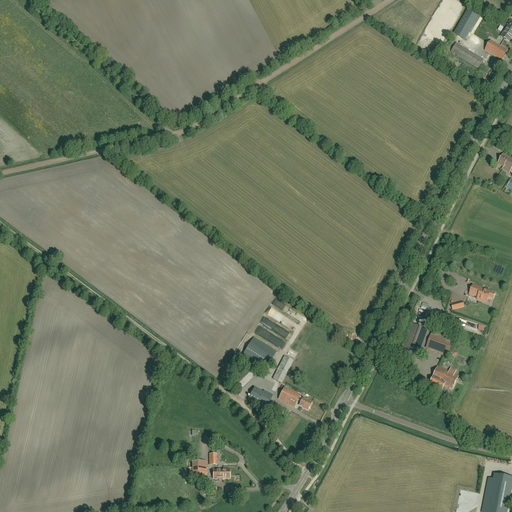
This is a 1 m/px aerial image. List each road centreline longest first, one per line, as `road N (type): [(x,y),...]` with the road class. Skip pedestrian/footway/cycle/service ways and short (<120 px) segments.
road 1 (track): [(0,173),(184,130),(389,0)]
road 2 (track): [(0,223),(236,399),(306,474)]
road 3 (secondary): [(344,400),(511,72)]
road 4 (track): [(178,132),(22,0)]
road 5 (unclassified): [(511,454),(344,400)]
road 6 (secondary): [(282,511),(344,400)]
